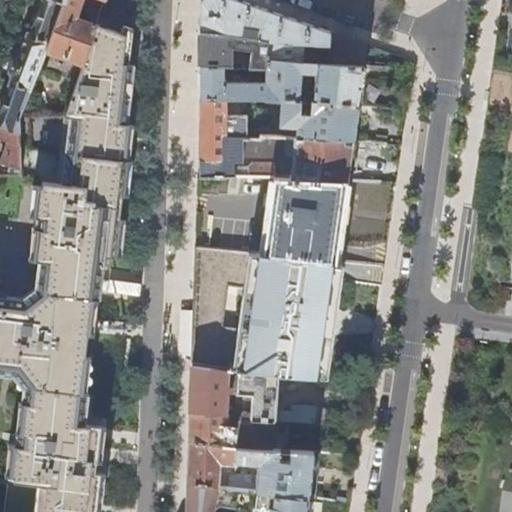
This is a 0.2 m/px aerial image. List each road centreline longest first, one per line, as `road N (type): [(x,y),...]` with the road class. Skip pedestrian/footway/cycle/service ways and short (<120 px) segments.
road 1 (tertiary): [(451,37),(411,306)]
road 2 (tertiary): [(411,306),(384,511)]
road 3 (residential): [(451,37),(335,0)]
